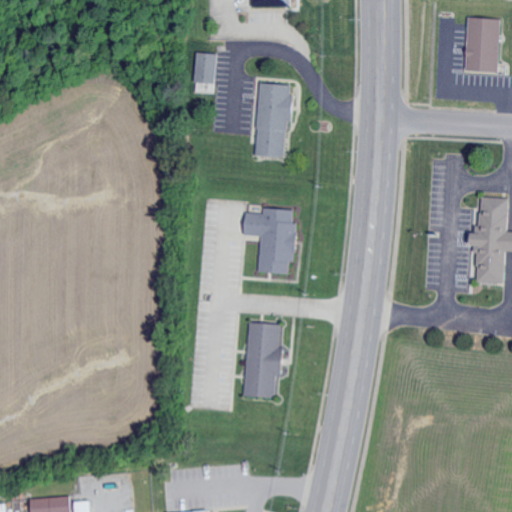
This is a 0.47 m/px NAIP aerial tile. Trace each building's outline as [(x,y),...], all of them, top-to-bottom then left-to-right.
[(504,71),(506,18),(473,16),(471,70),(504,71)] [(220,83),(222,53),(201,52),(200,82),(220,83)] [(260,155),(290,156),(291,120),(298,120),(299,95),(295,95),(296,84),(263,82),(260,155)] [(511,197),(483,196),(481,282),(511,283),(511,252),(511,197)] [(263,271),(294,273),(295,260),(301,261),(304,223),(298,223),(299,210),(269,207),(268,213),(251,212),(249,235),(266,236),(263,271)] [(251,396),(281,398),(282,374),(290,375),(291,348),(285,347),(286,323),(254,322),(251,396)] [(75,511),(75,496),(35,497),(35,511),(75,511)] [(81,511),(96,511),(96,500),(81,501),(81,511)]
